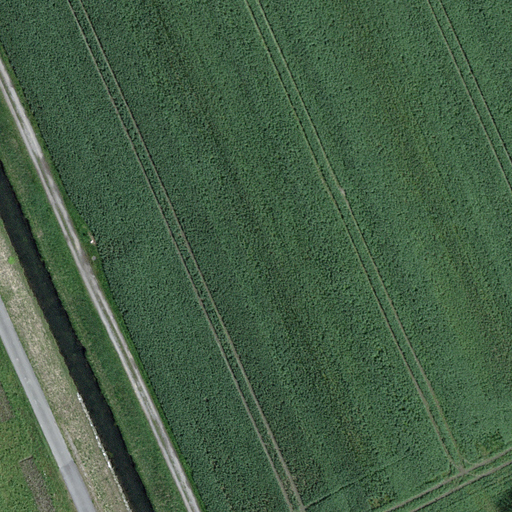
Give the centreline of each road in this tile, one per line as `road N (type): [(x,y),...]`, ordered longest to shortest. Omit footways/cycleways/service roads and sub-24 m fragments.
road 1 (track): [(0,70),(194,511)]
road 2 (unclassified): [(0,311),(89,511)]
